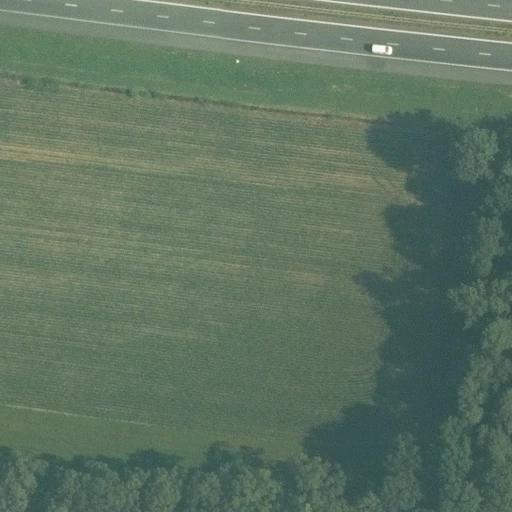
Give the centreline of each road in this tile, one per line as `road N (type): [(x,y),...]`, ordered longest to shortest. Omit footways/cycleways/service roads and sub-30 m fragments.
road 1 (motorway): [(8,0),(511,56)]
road 2 (track): [(337,511),(511,478)]
